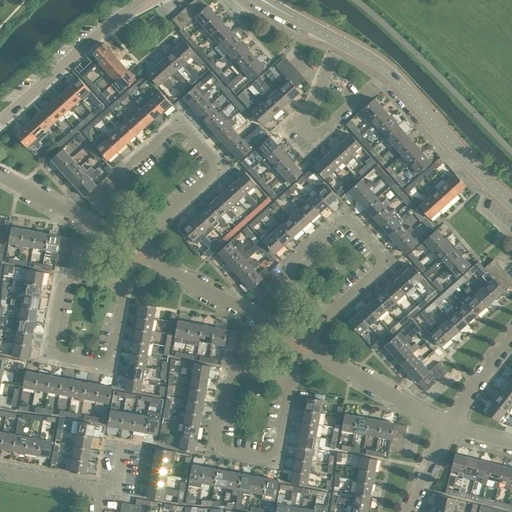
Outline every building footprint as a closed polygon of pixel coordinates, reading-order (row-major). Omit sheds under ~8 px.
[(196,0),(190,0),(190,1),(198,11),(203,7),(196,0)] [(190,1),(185,5),(194,15),(194,14),(198,11),(190,1)] [(198,11),(194,14),(203,24),(215,12),(207,3),(203,7),(198,11)] [(185,5),(180,9),(189,19),(194,15),(185,5)] [(180,9),(176,13),(184,23),(189,19),(180,9)] [(215,12),(203,24),(211,33),(223,21),(215,12)] [(176,13),(171,17),(177,24),(180,27),(182,26),(184,23),(176,13)] [(211,33),(207,36),(210,40),(214,37),(219,42),(231,30),(223,21),(211,33)] [(180,27),(178,29),(187,38),(190,35),(182,26),(180,27)] [(219,42),(214,46),(222,55),(239,39),(231,30),(219,42)] [(190,35),(187,38),(195,47),(198,45),(190,35)] [(183,39),(174,47),(186,60),(191,55),(199,64),(203,61),(183,39)] [(222,55),(219,58),(223,61),(230,54),(235,60),(247,48),(248,47),(248,46),(244,42),(243,42),(242,43),(239,39),(222,55)] [(90,60),(78,71),(82,76),(86,73),(99,61),(111,50),(103,41),(91,52),(87,55),(90,60)] [(198,45),(195,47),(203,56),(206,53),(198,45)] [(174,47),(165,55),(177,67),(178,69),(180,71),(185,66),(192,75),(196,71),(186,60),(174,47)] [(235,60),(231,63),(239,72),(255,57),(247,48),(235,60)] [(103,66),(98,70),(102,74),(107,70),(119,59),(111,50),(99,61),(103,66)] [(206,53),(203,56),(211,65),(214,62),(206,53)] [(165,55),(156,63),(168,76),(173,71),(176,75),(181,81),(185,77),(180,71),(178,69),(177,67),(165,55)] [(284,55),(275,63),(279,68),(288,59),(284,55)] [(230,80),(227,83),(231,87),(246,73),(251,78),(263,66),(265,65),(265,64),(264,64),(261,60),(260,60),(259,61),(255,57),(239,72),(230,80)] [(119,59),(107,70),(115,78),(115,79),(127,68),(119,59)] [(288,59),(279,68),(283,73),(293,64),(288,59)] [(214,62),(211,65),(219,74),(222,71),(214,62)] [(156,63),(147,71),(159,84),(164,79),(173,89),(177,85),(168,76),(156,63)] [(293,64),(283,73),(287,77),(297,68),(293,64)] [(268,66),(264,70),(269,76),(273,72),(268,66)] [(115,78),(111,82),(116,88),(119,91),(135,77),(127,68),(115,79),(115,78)] [(297,68),(287,77),(287,78),(290,81),(300,72),(297,68)] [(184,93),(182,95),(185,99),(184,101),(188,105),(190,104),(205,91),(200,86),(214,73),(210,69),(184,93)] [(222,71),(219,74),(227,83),(230,80),(222,71)] [(300,72),(290,81),(295,86),(304,77),(300,72)] [(86,73),(82,76),(90,85),(93,82),(88,75),(86,73)] [(145,73),(135,81),(138,84),(148,76),(145,73)] [(270,76),(270,77),(278,86),(279,86),(290,98),(299,90),(295,86),(290,81),(287,78),(284,81),(281,81),(274,73),(270,76)] [(259,74),(255,78),(266,89),(269,86),(259,74)] [(78,76),(69,85),(80,97),(83,100),(86,97),(88,95),(97,105),(100,109),(104,105),(89,89),(78,76)] [(219,78),(215,81),(223,91),(227,87),(219,78)] [(255,78),(250,82),(255,89),(260,93),(259,98),(257,99),(260,102),(261,102),(272,114),(281,106),(270,94),(266,89),(255,78)] [(135,81),(126,89),(129,92),(138,84),(135,81)] [(93,82),(90,85),(98,94),(101,91),(93,82)] [(64,89),(60,93),(74,108),(76,105),(74,102),(80,97),(69,85),(68,85),(67,84),(66,84),(63,87),(63,88),(64,89)] [(278,86),(270,94),(281,106),(290,98),(279,86),(278,86)] [(227,87),(223,91),(231,99),(235,96),(227,87)] [(126,89),(117,97),(120,100),(129,92),(126,89)] [(205,91),(190,104),(198,113),(210,102),(206,97),(210,94),(206,89),(205,91)] [(160,90),(151,98),(161,110),(165,107),(165,108),(167,108),(172,103),(171,102),(160,90)] [(242,90),(237,94),(263,123),(272,114),(261,102),(260,102),(257,99),(254,102),(252,101),(242,90)] [(101,91),(98,94),(106,103),(109,100),(101,91)] [(60,93),(51,101),(62,113),(68,107),(71,110),(74,108),(60,93)] [(140,96),(136,99),(142,106),(153,118),(161,110),(151,98),(147,94),(142,98),(140,96)] [(235,96),(231,99),(239,108),(243,105),(235,96)] [(117,97),(112,102),(115,106),(120,100),(117,97)] [(210,102),(198,113),(206,122),(218,111),(214,106),(218,102),(215,98),(210,102)] [(374,98),(362,108),(366,113),(363,116),(366,120),(369,117),(370,117),(382,107),(374,98)] [(51,101),(42,109),(56,124),(59,121),(56,118),(62,113),(51,101)] [(109,105),(100,113),(103,116),(111,109),(112,108),(109,105)] [(243,105),(239,108),(247,117),(251,114),(243,105)] [(141,106),(133,114),(144,126),(153,118),(142,106),(141,106)] [(357,129),(354,132),(361,141),(365,137),(377,126),(378,126),(390,115),(382,107),(370,117),(374,122),(361,133),(357,129)] [(218,111),(206,122),(214,131),(229,117),(221,108),(218,111)] [(42,109),(33,117),(44,129),(50,123),(53,126),(56,124),(42,109)] [(119,109),(116,113),(124,122),(135,134),(144,126),(133,114),(132,114),(128,118),(119,109)] [(92,110),(83,118),(86,121),(95,113),(92,110)] [(100,113),(91,121),(94,124),(103,116),(100,113)] [(390,115),(378,126),(382,131),(379,134),(382,137),(385,134),(386,135),(397,124),(394,121),(395,120),(395,119),(392,115),(390,115)] [(229,117),(214,131),(222,140),(234,129),(240,124),(236,120),(235,121),(231,116),(230,116),(229,117)] [(33,117),(24,125),(38,140),(47,132),(44,129),(33,117)] [(350,117),(345,122),(354,132),(357,129),(357,128),(358,127),(350,117)] [(83,118),(74,126),(77,129),(86,121),(83,118)] [(255,126),(259,123),(255,118),(249,123),(253,128),(255,126)] [(91,121),(81,129),(84,133),(93,143),(95,141),(89,134),(88,129),(94,124),(91,121)] [(124,122),(115,130),(126,142),(135,134),(124,122)] [(243,138),(230,149),(238,158),(251,147),(253,144),(250,141),(250,138),(263,127),(259,123),(255,126),(243,138)] [(397,124),(386,135),(390,140),(386,142),(390,147),(393,144),(405,133),(397,124)] [(24,125),(15,133),(26,145),(28,147),(32,144),(34,144),(37,147),(41,144),(38,140),(24,125)] [(74,126),(65,134),(68,137),(77,129),(74,126)] [(234,129),(222,140),(230,149),(243,138),(234,129)] [(105,131),(102,133),(106,138),(117,150),(126,142),(115,130),(109,135),(105,131)] [(79,131),(75,135),(81,141),(84,137),(79,131)] [(344,136),(340,140),(354,155),(358,152),(355,148),(360,144),(349,132),(348,133),(347,131),(343,135),(344,136)] [(405,133),(393,144),(401,152),(413,142),(405,133)] [(65,134),(56,142),(59,145),(68,137),(65,134)] [(254,148),(251,151),(255,155),(257,154),(259,154),(262,157),(265,154),(277,143),(269,134),(257,145),(254,148)] [(365,137),(361,141),(369,149),(373,146),(365,137)] [(106,138),(97,146),(108,158),(117,150),(106,138)] [(340,140),(331,148),(342,160),(345,163),(354,155),(340,140)] [(56,142),(47,150),(50,153),(59,145),(56,142)] [(413,142),(401,152),(406,158),(403,161),(406,165),(407,163),(421,150),(413,142)] [(277,143),(265,154),(273,163),(285,152),(277,143)] [(90,144),(87,148),(92,154),(96,150),(90,144)] [(373,146),(369,149),(377,158),(381,155),(373,146)] [(63,147),(51,157),(59,167),(71,156),(63,147)] [(331,148),(322,156),(333,168),(336,172),(340,168),(337,164),(342,160),(331,148)] [(47,150),(38,158),(41,161),(48,155),(50,153),(47,150)] [(96,150),(92,154),(97,159),(101,156),(96,150)] [(421,150),(407,163),(412,169),(411,170),(414,173),(429,159),(425,155),(426,154),(426,153),(424,150),(423,150),(422,151),(421,150)] [(285,152),(273,163),(281,172),(293,161),(291,158),(292,157),(292,156),(288,152),(287,152),(286,153),(285,152)] [(366,161),(362,165),(366,169),(375,160),(372,157),(370,154),(364,159),(366,161)] [(381,155),(377,158),(382,163),(385,160),(381,155)] [(432,162),(430,163),(434,167),(434,168),(443,159),(439,155),(432,162)] [(71,156),(59,167),(67,176),(79,165),(71,156)] [(322,156),(313,164),(324,176),(328,181),(332,178),(328,173),(333,168),(322,156)] [(243,157),(240,160),(248,169),(252,166),(243,157)] [(393,159),(385,167),(393,176),(397,172),(391,167),(395,162),(393,159)] [(293,161),(281,172),(286,178),(283,181),(286,184),(302,170),(293,161)] [(79,165),(67,176),(76,185),(88,174),(88,175),(92,172),(94,169),(94,168),(90,164),(86,168),(81,163),(79,165)] [(107,163),(104,166),(109,172),(112,169),(107,163)] [(377,163),(373,166),(375,168),(381,175),(385,171),(377,163)] [(430,163),(421,171),(425,175),(434,167),(430,163)] [(362,165),(357,170),(361,173),(366,169),(362,165)] [(88,174),(76,185),(84,194),(84,195),(89,191),(93,187),(96,184),(91,179),(101,170),(96,166),(94,168),(94,169),(92,172),(88,175),(88,174)] [(252,166),(248,169),(256,178),(260,175),(252,166)] [(311,166),(301,175),(305,178),(314,170),(311,166)] [(373,166),(365,173),(367,176),(375,168),(373,166)] [(245,170),(236,179),(246,190),(247,190),(256,182),(245,170)] [(444,170),(440,174),(445,180),(456,192),(465,184),(455,172),(449,176),(444,170)] [(385,171),(381,175),(389,184),(393,180),(385,171)] [(421,171),(412,179),(416,183),(425,175),(421,171)] [(397,172),(393,176),(401,185),(405,182),(397,172)] [(354,173),(348,177),(352,182),(357,176),(354,173)] [(107,175),(103,179),(111,188),(115,184),(107,175)] [(260,175),(256,178),(264,187),(268,184),(260,175)] [(301,175),(296,179),(300,183),(305,178),(301,175)] [(360,177),(348,188),(356,197),(368,186),(373,182),(370,178),(365,183),(360,177)] [(312,178),(308,182),(316,190),(327,203),(336,195),(325,182),(323,180),(319,183),(317,183),(312,178)] [(103,179),(98,182),(107,192),(111,188),(103,179)] [(236,179),(227,187),(237,199),(238,198),(243,194),(249,201),(252,204),(255,200),(246,190),(236,179)] [(412,179),(403,187),(407,191),(416,183),(412,179)] [(393,180),(389,184),(397,193),(401,189),(393,180)] [(445,180),(437,188),(447,200),(456,192),(445,180)] [(339,186),(335,189),(339,193),(343,189),(348,185),(345,181),(339,186)] [(96,184),(93,187),(102,196),(107,192),(98,182),(96,184)] [(293,182),(287,187),(291,191),(296,186),(293,182)] [(268,184),(264,187),(273,196),(276,193),(268,184)] [(368,186),(356,197),(364,206),(376,195),(368,186)] [(431,193),(428,196),(438,208),(442,205),(443,205),(444,206),(447,203),(447,201),(447,200),(437,188),(435,186),(433,186),(429,190),(429,192),(431,193)] [(93,187),(89,191),(97,200),(102,196),(93,187)] [(227,187),(218,195),(229,207),(229,206),(234,201),(237,205),(241,202),(238,198),(237,199),(227,187)] [(307,189),(302,193),(307,198),(318,211),(327,203),(316,190),(311,194),(307,189)] [(401,189),(397,193),(405,202),(409,198),(401,189)] [(284,190),(278,195),(282,199),(287,194),(284,190)] [(89,191),(84,195),(93,204),(97,200),(89,191)] [(294,194),(290,198),(298,206),(310,219),(318,211),(307,198),(302,203),(294,194)] [(218,195),(209,203),(220,215),(220,214),(225,210),(231,216),(235,213),(229,206),(229,207),(218,195)] [(267,195),(258,203),(261,207),(271,198),(267,195)] [(376,195),(364,206),(372,215),(385,204),(384,204),(389,200),(385,196),(381,200),(376,195)] [(418,196),(414,200),(418,204),(429,216),(438,208),(428,196),(422,201),(418,196)] [(275,198),(270,203),(273,207),(278,202),(275,198)] [(409,198),(405,202),(413,211),(417,207),(409,198)] [(204,205),(200,208),(200,209),(201,210),(200,211),(213,225),(214,225),(218,221),(223,226),(227,222),(220,214),(220,215),(209,203),(206,206),(205,205),(204,205)] [(258,203),(249,211),(252,215),(261,207),(258,203)] [(372,216),(372,218),(375,222),(377,222),(377,221),(380,224),(395,211),(397,210),(393,206),(389,209),(385,204),(372,215),(373,216),(372,216)] [(266,206),(257,215),(260,218),(269,210),(266,206)] [(298,206),(289,214),(301,227),(310,219),(298,206)] [(417,207),(413,211),(414,211),(416,214),(422,220),(425,216),(417,207)] [(200,211),(191,219),(205,234),(210,230),(214,226),(214,225),(213,225),(200,211)] [(249,211),(240,219),(243,223),(252,215),(249,211)] [(395,211),(380,224),(388,233),(401,222),(405,218),(402,214),(399,216),(395,211)] [(281,216),(278,219),(292,235),(301,227),(289,214),(284,219),(281,216)] [(257,215),(248,223),(251,227),(260,218),(257,215)] [(425,216),(422,220),(430,229),(434,225),(427,218),(425,216)] [(180,227),(180,228),(185,233),(186,233),(187,233),(196,243),(200,239),(201,239),(208,246),(203,251),(207,255),(217,247),(213,244),(212,242),(205,234),(191,219),(188,222),(187,221),(186,221),(181,226),(180,227)] [(240,219),(231,227),(234,231),(243,223),(240,219)] [(277,220),(269,228),(271,231),(272,231),(283,243),(292,235),(278,219),(277,220)] [(401,222),(388,233),(397,242),(409,231),(408,231),(412,228),(409,224),(405,227),(401,222)] [(11,225),(8,241),(15,242),(15,246),(20,247),(20,243),(23,227),(11,225)] [(246,225),(242,228),(250,237),(254,233),(246,225)] [(23,227),(20,243),(33,245),(35,230),(23,227)] [(231,227),(222,235),(226,239),(234,231),(231,227)] [(423,239),(416,245),(419,249),(427,243),(431,248),(444,237),(443,236),(436,228),(423,239)] [(35,230),(33,245),(45,248),(48,232),(35,230)] [(264,232),(260,236),(274,251),(283,243),(272,231),(271,231),(266,235),(264,232)] [(409,231),(397,242),(405,251),(417,240),(421,237),(417,233),(413,236),(409,231)] [(48,232),(45,248),(52,249),(51,255),(56,256),(57,252),(58,246),(59,240),(60,234),(48,232)] [(60,234),(59,240),(72,242),(73,237),(60,234)] [(214,243),(213,244),(217,247),(226,239),(222,235),(214,243)] [(444,237),(431,248),(439,257),(452,246),(451,245),(452,244),(452,243),(450,240),(448,240),(447,241),(444,237)] [(240,246),(225,260),(233,269),(245,258),(251,253),(258,246),(262,243),(258,238),(247,249),(243,248),(240,246)] [(229,240),(217,251),(225,260),(240,246),(244,243),(240,239),(233,245),(229,240)] [(59,240),(58,246),(71,248),(72,242),(59,240)] [(262,243),(258,246),(266,255),(270,252),(262,243)] [(58,246),(57,252),(70,254),(71,248),(58,246)] [(427,268),(423,271),(427,276),(443,261),(447,265),(447,266),(460,255),(459,254),(460,253),(460,252),(458,249),(456,249),(455,250),(452,246),(439,257),(434,261),(427,268)] [(411,250),(407,253),(415,263),(419,259),(411,250)] [(56,256),(56,258),(69,260),(70,254),(57,252),(56,256)] [(270,252),(266,255),(271,260),(275,257),(270,252)] [(447,265),(439,272),(443,277),(451,269),(456,275),(468,264),(470,262),(465,257),(464,257),(463,258),(460,255),(447,266),(447,265)] [(245,258),(233,269),(242,278),(253,267),(260,261),(256,257),(250,263),(245,258)] [(484,266),(483,266),(486,269),(487,271),(497,261),(493,257),(484,266)] [(419,259),(415,263),(423,271),(427,268),(419,259)] [(470,266),(468,268),(472,272),(477,268),(488,280),(483,284),(494,296),(495,296),(496,297),(497,297),(501,294),(501,292),(500,291),(503,288),(500,284),(495,279),(491,275),(487,271),(486,269),(483,266),(481,263),(478,259),(470,266)] [(497,261),(487,271),(491,275),(501,266),(497,261)] [(411,263),(402,271),(413,284),(418,279),(421,283),(426,288),(430,284),(425,279),(422,275),(411,263)] [(241,279),(241,281),(243,283),(245,284),(246,283),(249,287),(250,287),(255,282),(259,279),(263,275),(267,271),(268,270),(265,266),(258,272),(253,267),(242,278),(241,279)] [(501,266),(491,275),(495,279),(505,270),(501,266)] [(268,270),(267,271),(276,280),(280,276),(272,267),(268,270)] [(27,268),(25,280),(41,283),(43,271),(27,268)] [(468,268),(459,275),(463,280),(472,272),(468,268)] [(505,270),(495,279),(500,284),(509,275),(505,270)] [(267,271),(263,275),(272,284),(276,280),(267,271)] [(402,271),(393,279),(404,292),(413,284),(402,271)] [(263,275),(259,279),(267,288),(272,284),(263,275)] [(459,275),(450,284),(454,288),(463,280),(459,275)] [(511,278),(509,275),(500,284),(503,288),(511,280),(511,278)] [(435,277),(431,280),(439,290),(443,286),(435,277)] [(12,278),(12,283),(18,284),(19,285),(18,292),(23,292),(39,295),(41,283),(25,280),(12,278)] [(393,279),(384,287),(395,300),(404,292),(393,279)] [(256,283),(251,288),(258,296),(264,291),(256,283)] [(450,284),(441,292),(445,296),(454,288),(450,284)] [(474,292),(485,304),(494,296),(483,284),(474,292)] [(463,297),(462,297),(476,313),(485,304),(474,292),(468,285),(464,288),(467,292),(463,297)] [(384,287),(375,295),(386,308),(391,303),(395,307),(399,304),(395,300),(384,287)] [(434,288),(424,296),(428,300),(437,292),(434,288)] [(11,297),(10,303),(14,303),(20,305),(36,308),(37,303),(39,303),(40,302),(41,297),(40,296),(39,296),(39,295),(23,292),(21,299),(11,297)] [(441,292),(432,300),(436,304),(445,296),(441,292)] [(375,295),(366,303),(377,316),(386,308),(375,295)] [(424,296),(415,304),(419,308),(428,300),(424,296)] [(457,308),(456,308),(467,320),(476,313),(462,297),(458,300),(461,304),(457,308)] [(432,300),(424,308),(427,312),(436,304),(432,300)] [(139,304),(137,314),(153,317),(155,304),(140,302),(139,304)] [(14,303),(11,315),(15,316),(18,317),(34,320),(36,308),(20,305),(14,303)] [(366,303),(357,311),(368,323),(373,319),(376,323),(381,319),(377,316),(366,303)] [(415,304),(406,312),(410,316),(419,308),(415,304)] [(455,306),(446,314),(448,316),(447,316),(458,328),(467,320),(456,308),(457,308),(455,306)] [(424,308),(420,311),(430,323),(430,326),(427,329),(440,345),(449,336),(439,324),(427,312),(424,308)] [(357,311),(348,320),(359,332),(368,323),(357,311)] [(406,312),(398,320),(401,324),(410,316),(406,312)] [(137,314),(135,326),(151,329),(153,317),(137,314)] [(447,316),(439,324),(449,336),(458,328),(447,316)] [(18,317),(16,329),(32,332),(34,320),(18,317)] [(174,335),(173,339),(186,341),(187,337),(190,321),(177,319),(174,335)] [(398,320),(389,328),(392,332),(401,324),(398,320)] [(187,337),(186,341),(198,344),(199,339),(202,324),(190,321),(187,337)] [(396,333),(383,344),(392,353),(404,342),(417,330),(421,327),(417,323),(405,333),(403,334),(399,330),(396,333)] [(202,324),(199,339),(212,341),(214,326),(202,324)] [(135,326),(133,338),(149,341),(151,329),(135,326)] [(214,326),(212,341),(224,344),(225,340),(226,333),(227,328),(214,326)] [(421,327),(417,330),(425,339),(429,336),(421,327)] [(227,328),(226,333),(238,336),(240,330),(227,328)] [(389,328),(380,336),(383,340),(392,332),(389,328)] [(16,329),(14,341),(30,344),(32,332),(16,329)] [(226,333),(225,340),(237,342),(238,336),(226,333)] [(380,336),(371,344),(374,348),(381,341),(383,340),(380,336)] [(429,336),(425,339),(433,348),(437,345),(429,336)] [(133,338),(131,351),(146,353),(149,341),(133,338)] [(224,344),(224,345),(236,348),(237,342),(225,340),(224,344)] [(8,353),(11,354),(27,357),(27,356),(28,351),(30,351),(31,351),(31,346),(31,345),(30,344),(14,341),(12,348),(9,347),(8,353)] [(404,342),(392,353),(400,362),(412,351),(412,350),(415,348),(411,343),(408,346),(404,342)] [(224,345),(223,351),(235,354),(236,348),(224,345)] [(437,345),(433,348),(441,357),(445,354),(437,345)] [(131,351),(128,363),(144,366),(144,365),(146,353),(131,351)] [(223,351),(221,358),(234,360),(235,354),(223,351)] [(412,351),(400,362),(408,371),(420,360),(420,359),(423,357),(420,353),(416,355),(412,351)] [(182,365),(181,371),(192,374),(208,376),(210,364),(194,361),(189,360),(188,367),(182,365)] [(420,360),(408,371),(416,380),(421,376),(425,372),(429,368),(432,366),(427,361),(424,364),(420,360)] [(438,360),(434,364),(443,373),(447,370),(438,360)] [(128,363),(126,375),(142,378),(143,370),(148,371),(149,366),(144,365),(144,366),(128,363)] [(432,366),(429,368),(438,377),(443,373),(434,364),(432,366)] [(429,368),(425,372),(433,382),(438,377),(429,368)] [(25,369),(22,385),(35,387),(38,372),(25,369)] [(38,372),(35,387),(47,389),(50,374),(38,372)] [(425,372),(421,376),(429,385),(433,382),(425,372)] [(50,374),(47,389),(59,392),(62,376),(50,374)] [(192,374),(189,386),(205,389),(208,376),(192,374)] [(126,375),(124,387),(139,390),(142,378),(126,375)] [(62,376),(59,392),(66,393),(71,394),(74,378),(62,376)] [(421,376),(416,380),(418,383),(425,390),(429,385),(421,376)] [(74,378),(71,394),(83,396),(86,381),(74,378)] [(511,382),(508,379),(501,389),(511,397),(511,382)] [(86,381),(83,396),(96,398),(99,383),(86,381)] [(99,383),(96,398),(108,401),(111,385),(99,383)] [(189,386),(187,398),(203,401),(205,389),(189,386)] [(511,397),(501,389),(493,399),(506,409),(506,408),(509,411),(511,403),(511,402),(511,400),(511,397)] [(307,395),(304,407),(320,410),(322,398),(307,395)] [(181,404),(180,409),(185,410),(201,413),(203,401),(187,398),(186,405),(181,404)] [(493,399),(485,409),(498,419),(502,413),(506,415),(509,411),(506,408),(506,409),(493,399)] [(110,408),(107,424),(120,426),(123,410),(116,409),(116,405),(111,404),(110,408)] [(304,407),(302,420),(318,423),(320,410),(304,407)] [(147,415),(144,430),(157,433),(159,417),(160,411),(148,409),(147,415)] [(123,410),(120,426),(132,428),(135,412),(123,410)] [(185,410),(183,422),(199,425),(201,413),(185,410)] [(135,412),(132,428),(144,430),(147,415),(135,412)] [(344,412),(341,428),(354,430),(356,414),(344,412)] [(356,414),(354,430),(366,433),(369,417),(356,414)] [(369,417),(366,433),(378,435),(381,419),(369,417)] [(14,433),(11,448),(24,451),(28,431),(23,430),(21,427),(22,420),(17,419),(15,429),(14,433)] [(381,419),(378,435),(390,437),(391,433),(392,427),(393,421),(381,419)] [(78,420),(76,433),(91,435),(94,423),(78,420)] [(302,420),(300,432),(316,435),(318,423),(302,420)] [(393,421),(392,427),(405,429),(406,424),(405,424),(393,421)] [(177,429),(176,434),(180,435),(196,437),(199,425),(183,422),(181,429),(177,429)] [(2,430),(0,442),(0,446),(11,448),(14,433),(7,431),(8,428),(3,427),(2,430)] [(392,427),(391,433),(404,435),(405,429),(392,427)] [(28,431),(24,451),(36,453),(39,437),(32,436),(33,432),(28,431)] [(39,437),(36,453),(49,455),(51,439),(44,438),(44,435),(45,432),(40,431),(40,434),(39,437)] [(300,432),(298,444),(313,447),(316,435),(300,432)] [(76,433),(74,445),(89,448),(91,435),(76,433)] [(390,437),(390,439),(403,441),(404,435),(391,433),(390,437)] [(180,435),(178,447),(194,450),(196,437),(180,435)] [(390,439),(389,445),(402,447),(403,441),(390,439)] [(298,444),(295,456),(311,459),(313,447),(298,444)] [(74,445),(71,457),(87,460),(89,448),(74,445)] [(389,445),(388,451),(401,453),(402,447),(389,445)] [(156,446),(154,459),(169,462),(169,461),(173,461),(175,450),(172,449),(171,449),(156,446)] [(454,452),(451,467),(458,469),(457,473),(462,474),(462,473),(467,455),(455,452),(454,452)] [(360,455),(358,468),(374,471),(376,457),(360,455)] [(467,455),(462,473),(470,475),(471,473),(475,474),(479,458),(467,455)] [(295,456),(293,468),(309,471),(311,459),(295,456)] [(69,469),(85,472),(87,460),(71,457),(70,464),(69,468),(69,469)] [(479,458),(475,474),(482,475),(480,481),(486,483),(487,477),(491,461),(479,458)] [(154,459),(151,471),(167,474),(169,462),(154,459)] [(491,461),(487,477),(494,478),(492,485),(498,486),(499,480),(503,464),(491,461)] [(189,479),(188,482),(201,484),(201,481),(204,465),(192,463),(189,479)] [(511,466),(503,464),(499,480),(506,481),(505,487),(510,488),(511,483),(511,478),(511,466)] [(204,465),(201,481),(213,483),(216,467),(204,465)] [(216,467),(213,483),(226,485),(228,469),(216,467)] [(293,468),(291,481),(307,484),(309,471),(293,468)] [(358,468),(356,479),(372,482),(374,471),(358,468)] [(228,469),(226,485),(233,487),(232,492),(237,493),(241,472),(228,469)] [(151,471),(149,483),(165,486),(165,485),(167,474),(151,471)] [(235,502),(234,506),(242,508),(243,503),(242,503),(241,501),(243,491),(249,492),(250,490),(253,474),(241,472),(237,493),(235,502)] [(253,474),(250,490),(262,492),(265,476),(253,474)] [(455,475),(453,484),(459,486),(461,477),(455,475)] [(265,476),(262,492),(275,494),(278,478),(265,476)] [(356,479),(354,492),(369,495),(369,494),(372,482),(356,479)] [(146,484),(144,495),(147,495),(162,498),(165,498),(166,492),(178,495),(177,501),(181,502),(184,489),(179,488),(165,485),(165,486),(149,483),(147,483),(146,484)] [(289,504),(287,511),(300,511),(301,506),(301,504),(295,503),(297,490),(304,491),(305,486),(293,484),(292,489),(291,489),(289,504)] [(332,494),(331,500),(336,501),(344,502),(344,503),(347,503),(367,507),(368,501),(369,501),(371,501),(371,496),(371,495),(369,494),(369,495),(354,492),(352,498),(345,497),(332,494)] [(436,494),(435,499),(435,500),(436,501),(435,505),(452,509),(456,510),(457,505),(454,504),(455,497),(444,494),(438,493),(438,494),(437,493),(436,494)] [(277,501),(274,511),(287,511),(289,504),(282,503),(283,496),(278,495),(277,501)] [(140,511),(142,504),(141,503),(141,502),(148,503),(149,499),(140,497),(136,496),(135,503),(134,509),(133,511),(140,511)] [(122,501),(121,506),(134,509),(135,503),(122,501)] [(472,501),(469,511),(474,511),(477,502),(472,501)] [(347,503),(345,511),(366,511),(367,507),(347,503)] [(491,511),(492,506),(480,503),(479,508),(486,510),(485,511),(491,511)]
